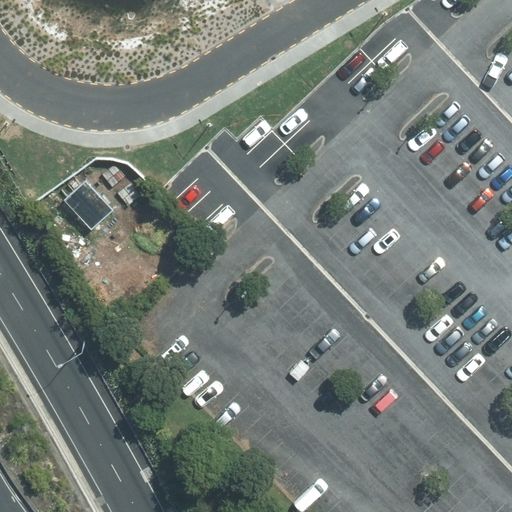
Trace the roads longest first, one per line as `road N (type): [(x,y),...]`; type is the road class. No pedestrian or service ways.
road 1 (unclassified): [(0,60),(52,96),(120,106),(154,100),(328,0)]
road 2 (unknown): [(279,210),(176,126)]
